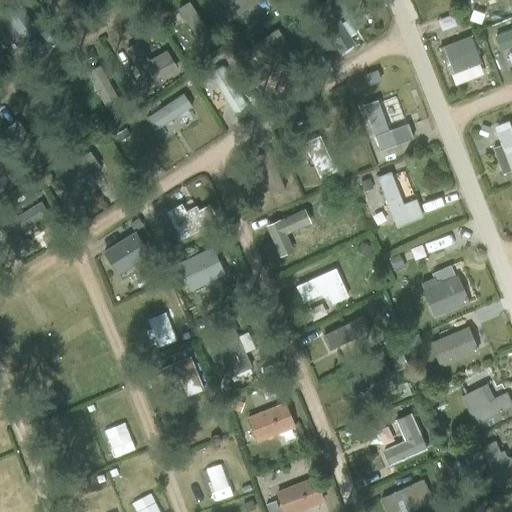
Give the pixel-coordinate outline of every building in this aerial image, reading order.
[(511,0),(473,0),(479,18),(511,6),(511,0)] [(285,23),(252,45),(274,77),(307,55),(285,23)] [(470,36),(437,49),(448,77),(451,76),(455,86),(483,75),(478,65),(480,64),(470,36)] [(388,112),(389,127),(380,127),(381,147),(416,145),(415,126),(397,127),(396,112),(388,112)] [(511,120),(499,126),(506,143),(493,148),(503,173),(511,169),(511,120)] [(408,167),(397,169),(404,201),(415,199),(408,167)] [(426,218),(422,199),(403,203),(396,171),(381,174),(392,225),(426,218)] [(177,236),(223,224),(217,203),(190,209),(189,204),(170,209),(177,236)] [(109,247),(124,274),(157,256),(142,229),(109,247)] [(188,261),(202,288),(231,272),(216,245),(188,261)] [(421,280),(436,317),(474,302),(458,265),(421,280)] [(343,270),(301,281),(308,310),(351,299),(343,270)] [(325,332),(333,350),(373,332),(365,314),(325,332)] [(434,340),(443,364),(484,349),(475,324),(434,340)] [(231,381),(256,373),(243,332),(218,340),(231,381)] [(183,385),(202,377),(193,356),(174,363),(183,385)] [(356,387),(331,401),(336,409),(372,388),(362,370),(350,377),(356,387)] [(329,398),(354,387),(350,377),(325,388),(329,398)] [(493,383),(464,391),(474,426),(511,415),(511,391),(496,396),(493,383)] [(257,439),(301,429),(294,402),(250,413),(257,439)] [(379,435),(393,465),(430,448),(416,418),(379,435)] [(495,479),(511,471),(511,427),(479,441),(495,479)] [(239,465),(201,479),(209,501),(247,487),(239,465)] [(270,491),(277,511),(279,511),(318,499),(310,478),(270,491)] [(384,511),(397,507),(398,511),(409,511),(421,507),(412,482),(374,497),(379,511),(384,511)]
